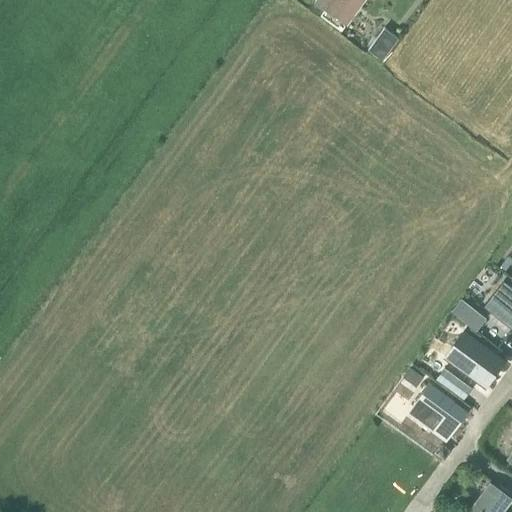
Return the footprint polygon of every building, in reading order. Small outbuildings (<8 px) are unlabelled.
[(348,25),(366,0),(316,0),(315,2),(348,25)] [(387,27),(370,52),(386,63),(404,39),(387,27)] [(505,280),(485,305),(511,326),(511,285),(505,280)] [(456,336),(435,363),(469,386),(493,359),(456,336)] [(431,383),(413,409),(448,434),(466,408),(431,383)] [(503,511),(511,500),(511,495),(490,480),(466,511),(503,511)]
